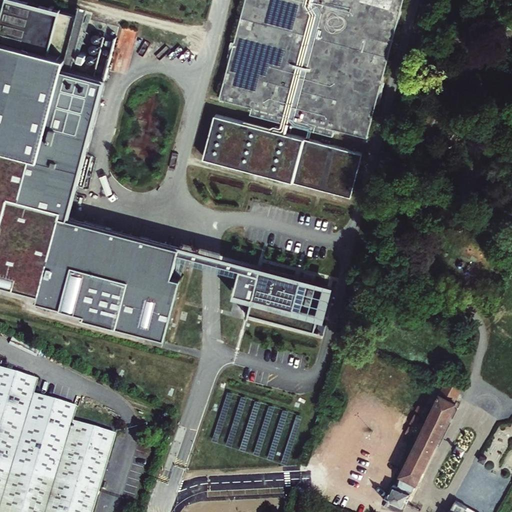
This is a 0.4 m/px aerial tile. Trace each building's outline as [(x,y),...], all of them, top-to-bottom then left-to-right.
[(78,16),(15,0),(0,0),(0,281),(42,292),(40,299),(88,311),(87,315),(168,336),(181,279),(172,276),(178,253),(180,247),(68,217),(105,79),(64,68),(78,16)] [(246,0),(221,97),(292,116),(289,129),(293,130),(297,117),(370,136),(405,0),(246,0)] [(110,63),(112,52),(104,50),(102,60),(110,63)] [(363,153),(216,115),(205,157),(352,196),(363,153)] [(258,275),(260,269),(211,256),(180,247),(178,253),(211,262),(239,270),(258,275)] [(258,275),(239,270),(233,294),(251,298),(247,315),(313,332),(325,288),(297,280),(296,282),(286,279),(287,275),(269,270),(268,271),(260,269),(258,275)] [(0,511),(98,511),(120,439),(76,425),(81,411),(37,398),(41,383),(0,370),(0,511)] [(397,381),(386,375),(381,383),(393,389),(397,381)] [(433,410),(425,426),(400,480),(395,491),(393,490),(391,489),(386,500),(384,500),(383,502),(382,504),(387,506),(389,505),(399,509),(404,508),(405,505),(454,405),(452,404),(461,387),(446,380),(442,388),(436,385),(429,399),(430,399),(426,406),(433,410)]
